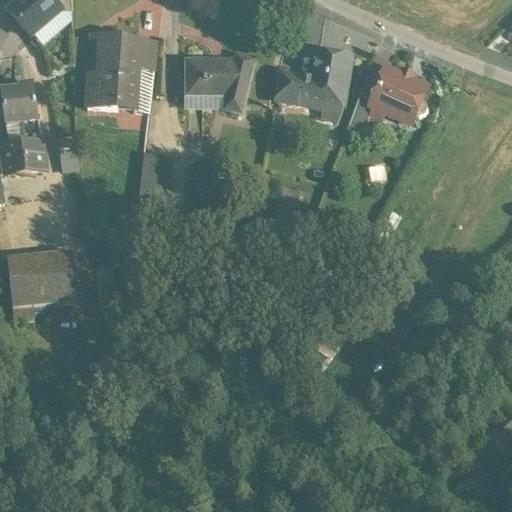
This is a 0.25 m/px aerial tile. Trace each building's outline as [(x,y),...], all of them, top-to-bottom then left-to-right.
[(47,0),(42,4),(63,28),(62,29),(64,31),(73,31),(72,0),(47,0)] [(62,29),(63,28),(42,4),(13,30),(33,54),(62,29)] [(140,61),(109,59),(109,55),(106,54),(105,92),(91,91),(88,125),(137,129),(140,85),(143,57),(140,57),(140,61)] [(156,58),(143,57),(140,85),(155,87),(156,58)] [(352,73),(318,67),(313,94),(304,92),(300,112),(326,116),(326,112),(344,115),(352,73)] [(234,82),(208,82),(209,78),(188,78),(188,111),(227,111),(224,124),(242,129),(255,76),(237,72),(234,82)] [(426,98),(387,82),(382,95),(373,118),(375,119),(404,131),(414,126),(415,125),(419,126),(425,124),(427,118),(424,112),(421,110),(426,98)] [(304,90),(280,85),(275,115),(299,119),(300,112),(304,92),(304,90)] [(368,90),(355,124),(371,130),(375,119),(373,118),(382,95),(368,90)] [(34,103),(3,107),(10,162),(41,158),(34,103)] [(41,158),(10,162),(11,168),(4,169),(7,193),(45,187),(41,158)] [(63,186),(80,184),(78,165),(61,166),(63,186)] [(167,181),(145,178),(139,231),(161,233),(167,181)] [(75,270),(10,276),(14,319),(14,325),(80,320),(75,270)]
